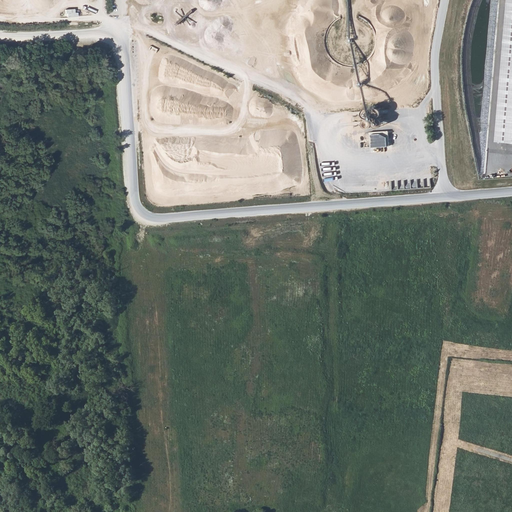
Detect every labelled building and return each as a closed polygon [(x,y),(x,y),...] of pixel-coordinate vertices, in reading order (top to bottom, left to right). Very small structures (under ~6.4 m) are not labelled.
[(511,0),(505,0),(494,139),(511,140),(511,0)] [(382,107),(375,110),(377,115),(365,120),(368,129),(384,123),(380,115),(384,113),(382,107)] [(384,149),(393,149),(392,137),(390,137),(390,130),(370,131),(371,152),(385,151),(384,149)] [(450,450),(449,457),(456,458),(457,451),(450,450)] [(453,472),(460,474),(462,467),(455,465),(453,472)] [(445,474),(444,482),(452,483),(453,475),(445,474)] [(504,480),(503,488),(510,489),(511,482),(504,480)]
